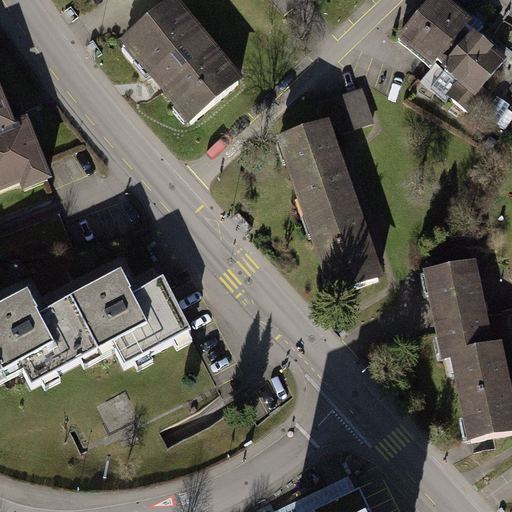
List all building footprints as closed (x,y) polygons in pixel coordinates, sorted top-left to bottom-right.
[(438,2),(398,49),(433,78),(473,31),(438,2)] [(123,52),(191,135),(244,91),(176,8),(123,52)] [(476,43),(443,82),(477,109),(509,70),(476,43)] [(343,141),(374,130),(363,97),(331,107),(343,141)] [(0,144),(14,139),(0,103),(0,144)] [(279,150),(307,232),(358,215),(330,133),(279,150)] [(27,134),(14,139),(0,144),(0,200),(22,192),(25,200),(50,190),(27,134)] [(383,291),(358,215),(307,232),(332,307),(383,291)] [(424,282),(442,368),(451,367),(494,358),(476,272),(424,282)] [(120,280),(39,322),(68,377),(113,353),(125,376),(192,340),(164,286),(132,303),(120,280)] [(68,377),(39,322),(28,301),(0,315),(0,384),(20,374),(32,396),(68,377)] [(451,367),(469,453),(511,443),(511,401),(503,356),(494,358),(451,367)] [(275,511),(368,511),(351,480),(309,498),(275,511)]
